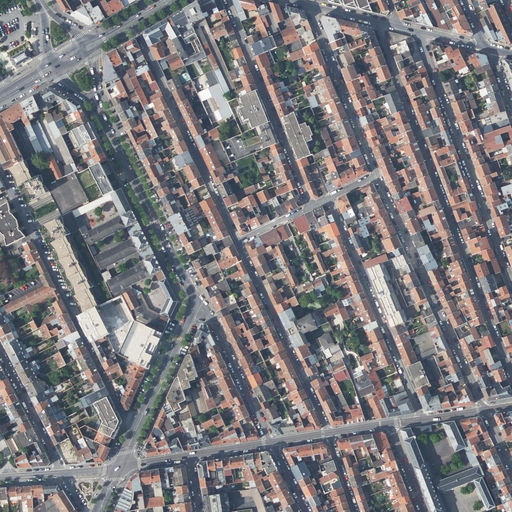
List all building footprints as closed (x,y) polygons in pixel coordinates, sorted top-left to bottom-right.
[(63,12),(71,17),(71,15),(73,14),(64,0),(55,0),(58,4),(63,12)] [(71,15),(71,17),(90,27),(92,26),(94,25),(84,7),(79,0),(64,0),(73,14),(71,15)] [(99,0),(109,17),(111,15),(114,14),(107,4),(105,0),(99,0)] [(113,1),(107,4),(114,14),(118,11),(124,8),(119,0),(114,0),(115,1),(114,2),(113,1)] [(217,21),(221,19),(218,14),(212,0),(204,0),(197,4),(204,19),(204,20),(208,18),(206,13),(209,12),(211,16),(214,14),(217,21)] [(212,0),(218,14),(225,11),(223,7),(220,0),(212,0)] [(242,9),(238,0),(231,0),(233,4),(235,10),(237,15),(244,12),(242,9)] [(250,17),(252,17),(258,14),(253,0),(238,0),(242,9),(247,9),(250,17)] [(269,14),(268,13),(265,6),(265,5),(261,7),(259,4),(258,1),(253,0),(258,14),(260,17),(262,16),(269,14)] [(327,0),(329,3),(340,5),(351,8),(358,10),(372,13),(369,5),(368,2),(367,0),(327,0)] [(389,12),(383,0),(367,0),(368,2),(372,1),(373,4),(376,2),(380,12),(380,15),(386,16),(389,12)] [(423,16),(415,20),(417,24),(423,25),(433,28),(419,0),(412,0),(409,2),(408,2),(406,3),(409,9),(413,16),(413,17),(415,17),(414,15),(415,14),(415,13),(413,8),(418,5),(423,16)] [(427,0),(426,1),(440,30),(443,30),(448,31),(444,23),(443,23),(440,15),(439,15),(437,11),(431,0),(427,0)] [(456,29),(458,34),(459,34),(465,36),(471,37),(473,35),(470,29),(466,20),(460,10),(456,1),(455,0),(431,0),(437,11),(443,8),(447,17),(448,16),(449,16),(448,13),(451,11),(453,14),(451,14),(453,18),(449,20),(450,23),(453,29),(454,30),(455,30),(456,29)] [(481,8),(482,12),(484,11),(488,9),(487,8),(486,6),(484,1),(479,4),(481,8)] [(399,6),(395,7),(396,9),(396,11),(405,7),(403,2),(398,4),(399,6)] [(94,10),(90,3),(84,7),(94,25),(103,20),(105,19),(99,7),(94,10)] [(283,20),(278,5),(272,4),(269,3),(269,5),(272,11),(278,27),(282,26),(281,24),(279,24),(278,23),(280,22),(283,20)] [(499,32),(495,34),(499,43),(510,46),(511,44),(511,33),(507,23),(498,3),(487,8),(488,9),(484,11),(487,17),(490,24),(494,22),(499,32)] [(202,20),(204,19),(197,4),(195,5),(189,8),(183,12),(191,26),(202,20)] [(294,27),(301,23),(308,21),(305,15),(304,12),(293,9),(286,7),(291,20),(294,27)] [(448,31),(453,29),(450,23),(449,20),(448,16),(447,17),(443,8),(437,11),(439,15),(440,15),(443,23),(444,23),(448,31)] [(401,20),(409,17),(413,16),(409,9),(398,13),(399,16),(400,20),(401,20)] [(221,19),(221,20),(228,17),(225,11),(218,14),(221,19)] [(483,19),(480,21),(482,24),(483,28),(490,25),(490,24),(487,17),(484,11),(482,12),(480,13),(483,19)] [(185,45),(190,43),(188,41),(192,39),(193,41),(197,39),(194,32),(192,27),(191,26),(183,12),(179,14),(173,18),(170,19),(177,30),(181,37),(185,45)] [(239,18),(240,22),(246,19),(244,12),(237,15),(239,18)] [(261,37),(263,40),(268,38),(264,28),(263,26),(262,23),(260,17),(258,14),(252,17),(255,24),(257,29),(258,29),(261,37)] [(337,20),(324,17),(322,20),(322,21),(321,21),(325,32),(330,44),(340,40),(344,38),(343,36),(343,35),(337,20)] [(181,37),(177,30),(170,19),(168,20),(167,21),(176,37),(177,39),(179,38),(181,37)] [(355,37),(358,35),(361,34),(357,25),(344,22),(337,20),(343,35),(344,34),(355,37)] [(166,30),(171,39),(172,40),(176,37),(167,21),(159,26),(148,32),(144,34),(143,36),(147,43),(149,48),(158,43),(157,40),(166,35),(166,34),(165,31),(166,30)] [(231,24),(229,21),(222,24),(223,26),(224,27),(227,35),(228,36),(228,37),(230,43),(237,40),(233,30),(231,24)] [(309,26),(308,21),(301,23),(303,28),(305,33),(310,31),(311,30),(309,26)] [(369,49),(369,51),(379,47),(377,42),(372,30),(370,28),(366,27),(361,26),(357,25),(361,34),(363,39),(363,40),(368,38),(370,41),(371,45),(370,46),(369,46),(370,49),(369,49)] [(490,25),(483,28),(486,33),(486,34),(490,41),(499,43),(495,34),(490,25)] [(214,41),(227,35),(224,27),(223,26),(210,32),(214,41)] [(292,62),(302,58),(306,57),(303,49),(300,43),(299,40),(297,36),(295,31),(294,29),(294,27),(292,27),(288,29),(283,31),(282,26),(278,27),(290,58),(292,62)] [(297,36),(302,34),(305,33),(303,28),(300,29),(295,31),(297,36)] [(194,32),(197,39),(200,46),(206,43),(200,29),(194,32)] [(312,37),(310,31),(305,33),(302,34),(297,36),(299,40),(304,39),(305,43),(313,39),(312,37)] [(405,42),(406,44),(414,41),(411,38),(389,33),(385,36),(387,42),(390,48),(405,42)] [(248,41),(250,46),(259,42),(257,39),(255,34),(247,38),(248,41)] [(268,38),(263,40),(259,42),(250,46),(252,52),(254,58),(265,53),(269,51),(273,50),(277,48),(272,36),(268,38)] [(177,39),(176,37),(172,40),(177,52),(184,66),(184,67),(192,64),(190,58),(187,59),(177,39)] [(170,51),(172,54),(177,52),(172,40),(171,39),(170,40),(169,38),(166,40),(167,41),(166,41),(167,42),(166,43),(170,51)] [(193,41),(190,43),(196,55),(203,52),(202,49),(200,46),(197,39),(193,41)] [(349,44),(347,45),(350,51),(365,45),(364,42),(363,40),(363,39),(360,40),(349,44)] [(343,47),(346,53),(350,51),(347,45),(346,42),(342,43),(340,40),(330,44),(331,48),(332,51),(343,47)] [(141,53),(140,52),(137,45),(135,42),(133,41),(127,44),(123,46),(128,57),(131,63),(134,62),(135,61),(143,57),(141,53)] [(414,64),(422,61),(419,53),(415,45),(414,41),(406,44),(409,52),(411,58),(413,62),(414,64)] [(400,53),(400,55),(409,52),(406,44),(405,42),(390,48),(391,51),(399,47),(400,49),(401,52),(400,53)] [(439,54),(445,51),(441,45),(438,44),(431,42),(429,45),(431,51),(437,49),(438,52),(439,54)] [(158,43),(149,48),(151,51),(154,58),(156,62),(165,58),(163,54),(158,43)] [(223,76),(206,43),(200,46),(202,49),(203,52),(205,56),(206,58),(211,67),(212,69),(213,70),(217,78),(223,76)] [(317,43),(303,49),(306,57),(319,51),(318,47),(317,43)] [(366,44),(365,45),(350,51),(351,54),(353,53),(365,49),(364,47),(366,46),(366,44)] [(458,79),(470,73),(457,49),(455,50),(452,52),(450,47),(448,47),(441,45),(445,51),(446,54),(448,59),(451,58),(454,62),(451,64),(452,67),(454,71),(457,70),(460,75),(457,77),(458,79)] [(123,59),(128,57),(123,46),(121,47),(119,48),(115,50),(122,64),(123,67),(126,66),(123,59)] [(362,59),(363,62),(382,55),(380,50),(379,47),(369,51),(368,51),(370,56),(362,59)] [(236,60),(239,69),(247,66),(244,57),(243,56),(240,48),(231,51),(235,60),(236,60)] [(24,63),(31,59),(26,49),(11,59),(16,68),(24,63)] [(467,58),(463,50),(457,49),(470,73),(471,72),(475,70),(479,68),(481,67),(480,64),(474,54),(471,56),(467,58)] [(117,67),(122,64),(115,50),(111,52),(107,55),(112,66),(114,69),(118,78),(120,76),(118,73),(119,72),(117,67)] [(269,51),(265,53),(270,66),(271,65),(275,64),(269,51)] [(310,58),(313,65),(315,69),(325,65),(323,59),(319,51),(306,57),(302,58),(303,61),(310,59),(310,58)] [(346,61),(349,68),(353,66),(355,65),(354,61),(352,58),(351,54),(350,51),(346,53),(343,54),(346,61)] [(172,71),(184,66),(177,52),(172,54),(165,58),(156,62),(158,68),(161,72),(167,69),(164,61),(166,60),(172,71)] [(206,58),(203,52),(196,55),(193,56),(196,62),(206,58)] [(402,61),(408,59),(411,58),(409,52),(400,55),(400,56),(394,58),(396,64),(399,71),(408,67),(414,64),(413,62),(410,63),(407,64),(408,65),(404,66),(402,61)] [(270,66),(265,53),(254,58),(257,64),(259,70),(269,66),(270,66)] [(478,54),(474,53),(474,54),(480,64),(481,67),(484,66),(483,62),(478,54)] [(112,80),(113,82),(114,83),(119,81),(118,78),(114,69),(112,66),(107,55),(105,56),(105,63),(105,74),(105,85),(112,80)] [(366,71),(367,73),(386,66),(384,60),(382,55),(363,62),(364,65),(372,62),(374,67),(366,71)] [(443,57),(444,59),(445,62),(437,66),(437,68),(439,73),(452,67),(451,64),(448,59),(446,60),(443,55),(441,56),(442,58),(443,57)] [(511,62),(503,60),(501,62),(504,69),(508,81),(511,80),(511,62)] [(417,71),(424,68),(422,64),(422,61),(414,64),(417,71)] [(303,66),(304,68),(306,73),(312,70),(310,66),(309,67),(308,64),(303,66)] [(491,71),(491,69),(489,64),(484,66),(481,67),(479,68),(475,70),(477,75),(483,72),(485,71),(486,72),(487,72),(489,78),(487,79),(475,84),(478,91),(485,88),(496,85),(491,71)] [(318,82),(330,77),(328,71),(327,69),(325,65),(315,69),(312,70),(314,75),(318,73),(320,76),(315,78),(317,82),(318,82)] [(228,73),(232,82),(235,80),(237,79),(239,79),(240,78),(250,74),(248,69),(247,66),(239,69),(240,72),(239,73),(240,76),(237,78),(234,71),(228,73)] [(261,74),(265,82),(272,79),(279,76),(277,72),(272,74),(269,66),(259,70),(261,74)] [(357,77),(353,66),(349,68),(340,71),(343,78),(346,84),(361,78),(360,76),(359,76),(357,77)] [(366,88),(372,86),(376,84),(378,84),(385,81),(391,78),(389,72),(386,66),(367,73),(360,76),(361,78),(362,80),(365,88),(366,88)] [(141,69),(135,72),(138,77),(140,76),(150,71),(147,67),(141,69)] [(410,71),(408,67),(399,71),(400,74),(401,78),(407,75),(411,73),(412,73),(411,71),(410,71)] [(422,83),(423,86),(424,89),(431,86),(428,79),(428,77),(424,68),(417,71),(421,80),(421,81),(422,83)] [(134,69),(126,73),(130,81),(138,77),(135,72),(135,71),(134,69)] [(122,80),(128,94),(134,91),(130,81),(126,73),(125,70),(121,72),(123,76),(122,77),(123,79),(122,80)] [(205,74),(211,87),(219,83),(213,70),(205,74)] [(150,84),(155,82),(152,77),(150,71),(140,76),(142,78),(144,84),(145,86),(150,84)] [(409,80),(407,75),(401,78),(403,82),(405,87),(414,84),(418,82),(421,81),(421,80),(417,71),(412,73),(411,73),(412,75),(416,73),(417,76),(409,80)] [(186,82),(188,86),(192,85),(187,73),(166,83),(168,88),(171,95),(182,90),(180,85),(178,82),(185,79),(186,82)] [(240,78),(244,88),(254,84),(252,77),(250,74),(240,78)] [(136,81),(142,78),(140,76),(138,77),(130,81),(134,91),(138,98),(140,102),(142,108),(147,106),(148,106),(146,101),(136,81)] [(231,93),(223,76),(217,78),(219,83),(225,96),(231,93)] [(302,88),(305,94),(307,99),(311,97),(320,93),(322,93),(334,88),(332,82),(330,77),(318,82),(319,86),(315,87),(317,91),(310,94),(309,92),(311,91),(309,86),(305,87),(302,88)] [(446,78),(441,79),(444,85),(451,83),(451,81),(449,77),(446,78)] [(357,82),(362,80),(361,78),(346,84),(348,91),(350,96),(359,93),(363,91),(366,90),(366,88),(365,88),(360,90),(357,82)] [(274,83),(272,79),(265,82),(267,87),(270,94),(279,90),(282,89),(279,83),(275,85),(274,83)] [(457,80),(454,82),(451,83),(444,85),(446,91),(448,98),(458,94),(461,93),(460,91),(460,90),(457,91),(455,84),(457,83),(457,80)] [(115,92),(108,96),(110,100),(125,93),(119,81),(114,83),(113,82),(110,84),(111,86),(105,89),(106,91),(115,86),(117,90),(118,93),(116,95),(115,92)] [(149,87),(152,93),(158,90),(157,87),(155,82),(150,84),(151,86),(149,87)] [(207,89),(198,93),(198,95),(200,99),(206,113),(208,116),(212,124),(233,114),(225,96),(219,83),(211,87),(207,89)] [(245,91),(246,95),(257,90),(256,88),(254,84),(244,88),(236,92),(235,92),(236,95),(245,91)] [(417,90),(414,84),(405,87),(406,92),(408,96),(417,92),(417,90)] [(185,93),(194,89),(192,85),(188,86),(182,90),(171,95),(174,100),(177,105),(188,99),(185,93)] [(383,89),(385,93),(386,95),(393,93),(396,91),(393,85),(383,89)] [(483,97),(498,92),(497,88),(496,85),(485,88),(487,93),(483,94),(483,95),(482,95),(483,97)] [(373,90),(372,86),(366,88),(366,90),(369,97),(370,99),(371,101),(382,97),(381,95),(376,97),(374,92),(373,90)] [(433,93),(431,86),(424,89),(427,94),(427,96),(430,102),(436,100),(433,93)] [(62,102),(69,98),(59,91),(53,87),(50,87),(48,88),(43,91),(40,93),(49,108),(52,107),(51,104),(54,102),(52,100),(55,99),(57,104),(62,102)] [(282,89),(279,90),(270,94),(271,97),(272,100),(287,94),(286,92),(289,90),(288,87),(286,88),(282,89)] [(325,99),(326,103),(338,98),(336,92),(334,88),(322,93),(325,99)] [(422,97),(427,96),(427,94),(424,89),(421,90),(417,92),(408,96),(409,100),(410,101),(420,97),(422,97)] [(239,109),(243,122),(249,119),(253,129),(255,129),(257,136),(243,142),(245,145),(247,148),(262,143),(265,148),(270,147),(279,143),(277,138),(271,126),(266,113),(260,97),(258,90),(257,90),(246,95),(237,98),(241,108),(239,109)] [(128,94),(126,95),(127,97),(129,101),(129,102),(138,98),(134,91),(128,94)] [(397,100),(399,99),(397,95),(397,94),(396,91),(393,93),(386,95),(384,96),(387,103),(397,100)] [(485,99),(487,104),(501,99),(500,96),(498,92),(483,97),(484,100),(485,99)] [(40,110),(43,116),(50,112),(50,111),(49,108),(40,93),(37,94),(33,96),(40,110)] [(124,99),(125,98),(127,97),(126,95),(125,93),(110,100),(112,104),(114,108),(121,104),(119,101),(120,100),(120,99),(122,97),(124,99)] [(290,93),(287,94),(272,100),(273,103),(275,106),(286,102),(285,99),(292,97),(290,93)] [(362,100),(359,93),(350,96),(352,99),(353,103),(362,100)] [(148,100),(146,101),(148,106),(163,98),(160,94),(154,97),(148,99),(148,100)] [(460,99),(458,94),(448,98),(450,102),(451,105),(464,100),(467,99),(466,96),(460,99)] [(34,114),(40,110),(33,96),(27,100),(20,104),(28,117),(31,124),(44,151),(45,155),(57,179),(70,173),(73,172),(77,170),(70,154),(68,152),(61,136),(58,129),(55,122),(50,112),(43,116),(44,119),(46,118),(65,159),(68,164),(58,168),(51,152),(53,152),(40,124),(34,114)] [(365,102),(370,99),(369,97),(366,98),(362,100),(353,103),(355,107),(356,110),(364,107),(366,106),(367,106),(366,104),(365,102)] [(69,115),(70,114),(81,109),(79,104),(73,101),(69,98),(62,102),(69,115)] [(134,105),(140,102),(138,98),(129,102),(132,107),(132,109),(118,116),(120,119),(122,124),(133,119),(134,118),(131,113),(136,111),(134,108),(135,107),(134,105)] [(157,113),(152,115),(153,117),(168,110),(165,103),(163,98),(148,106),(147,106),(150,111),(154,108),(157,113)] [(329,105),(330,110),(331,110),(341,105),(340,101),(338,98),(326,103),(322,105),(323,107),(324,106),(325,107),(329,105)] [(190,101),(188,99),(177,105),(179,110),(183,118),(188,126),(199,121),(190,101)] [(386,104),(384,104),(386,110),(388,110),(389,111),(390,110),(392,116),(403,111),(401,104),(399,99),(397,100),(387,103),(386,104)] [(487,115),(488,117),(492,116),(505,111),(503,104),(501,99),(487,104),(486,105),(487,110),(492,108),(493,112),(487,115)] [(291,100),(286,102),(275,106),(276,109),(277,112),(294,106),(291,100)] [(412,107),(413,109),(423,105),(422,102),(421,102),(420,100),(411,104),(412,107)] [(428,108),(429,111),(439,107),(437,103),(436,100),(430,102),(427,103),(428,106),(430,105),(429,104),(431,104),(432,106),(428,108)] [(462,103),(465,102),(464,100),(451,105),(453,110),(455,116),(466,112),(468,112),(467,110),(465,110),(462,103)] [(126,104),(129,102),(129,101),(126,102),(121,104),(114,108),(116,112),(118,116),(132,109),(132,107),(130,108),(128,108),(126,104)] [(315,101),(313,102),(309,104),(310,107),(311,109),(315,108),(318,107),(315,101)] [(16,107),(11,109),(17,121),(21,119),(21,118),(22,117),(23,117),(23,119),(26,126),(31,124),(28,117),(20,104),(16,107)] [(315,121),(316,123),(320,122),(333,117),(344,112),(342,109),(341,105),(331,110),(332,114),(329,115),(315,121)] [(423,105),(413,109),(415,113),(416,116),(426,112),(423,105)] [(152,115),(150,111),(147,106),(142,108),(147,118),(148,119),(153,117),(152,115)] [(295,109),(294,106),(277,112),(278,115),(280,119),(290,115),(289,111),(295,109)] [(368,116),(365,110),(364,107),(356,110),(358,115),(360,119),(368,116)] [(442,133),(447,131),(446,127),(442,117),(440,112),(439,107),(429,111),(430,113),(433,121),(436,119),(439,127),(441,133),(442,133)] [(17,121),(11,109),(6,112),(2,115),(8,126),(10,129),(12,135),(17,133),(13,125),(11,124),(11,123),(12,122),(13,123),(17,121)] [(53,109),(50,111),(50,112),(55,122),(60,119),(63,118),(60,113),(56,115),(53,109)] [(77,119),(77,120),(85,116),(83,112),(81,109),(70,114),(73,120),(77,119)] [(161,125),(163,129),(175,124),(171,116),(168,110),(153,117),(148,119),(150,124),(162,118),(164,123),(161,125)] [(394,118),(395,121),(406,117),(404,114),(403,111),(392,116),(391,117),(385,119),(388,125),(391,123),(389,120),(394,118)] [(426,115),(430,113),(429,111),(427,112),(426,112),(416,116),(418,121),(419,126),(428,122),(426,115)] [(331,122),(332,123),(332,125),(347,119),(345,115),(344,112),(333,117),(335,121),(331,122)] [(468,119),(466,112),(455,116),(457,120),(458,124),(469,120),(468,119)] [(280,119),(289,141),(293,152),(297,161),(302,159),(307,158),(312,155),(309,148),(307,143),(309,142),(313,140),(311,136),(313,135),(310,126),(308,127),(306,123),(302,125),(300,126),(297,121),(294,113),(290,115),(280,119)] [(376,113),(368,116),(360,119),(361,123),(362,127),(373,122),(371,117),(377,115),(376,113)] [(0,134),(10,129),(8,126),(2,115),(0,115),(0,134)] [(86,118),(85,116),(77,120),(78,123),(73,125),(75,129),(88,122),(86,118)] [(396,124),(397,128),(408,124),(407,121),(406,117),(395,121),(391,123),(392,126),(396,124)] [(491,126),(488,117),(486,118),(476,122),(478,130),(491,126)] [(144,131),(141,126),(127,133),(130,140),(134,149),(146,143),(149,142),(156,138),(154,133),(151,127),(150,124),(148,119),(147,118),(143,120),(150,137),(147,138),(146,136),(137,140),(135,135),(144,131)] [(64,126),(60,119),(55,122),(58,129),(64,126)] [(136,125),(133,119),(122,124),(124,128),(127,133),(141,126),(139,122),(138,119),(136,120),(138,124),(136,125)] [(326,131),(326,130),(325,128),(319,131),(326,148),(354,137),(349,124),(347,119),(332,125),(328,127),(329,128),(330,129),(331,133),(338,130),(341,136),(330,140),(329,137),(330,137),(328,133),(326,131)] [(435,125),(436,128),(439,127),(436,119),(433,121),(428,122),(419,126),(421,129),(421,131),(432,128),(431,126),(435,125)] [(201,120),(199,121),(188,126),(191,132),(194,139),(201,136),(208,133),(206,129),(204,130),(201,124),(203,123),(201,120)] [(378,122),(380,121),(379,120),(378,120),(373,122),(362,127),(364,130),(365,133),(374,130),(372,125),(378,122)] [(473,132),(469,120),(458,124),(460,129),(462,135),(471,133),(473,132)] [(96,139),(88,122),(75,129),(67,133),(61,136),(68,152),(76,148),(79,147),(96,139)] [(321,124),(320,122),(316,123),(319,131),(325,128),(328,127),(332,125),(332,123),(323,127),(322,126),(320,127),(319,125),(321,124)] [(499,135),(511,130),(511,128),(510,126),(509,126),(508,124),(507,122),(496,126),(498,130),(499,135)] [(384,129),(392,126),(391,123),(388,125),(382,127),(384,133),(389,131),(390,131),(389,129),(385,131),(384,129)] [(37,155),(44,151),(31,124),(26,126),(25,127),(37,155)] [(165,131),(167,133),(177,129),(176,125),(175,124),(163,129),(162,129),(161,130),(161,131),(160,132),(161,133),(165,131)] [(399,132),(391,135),(392,138),(411,131),(410,128),(408,124),(397,128),(399,132)] [(67,133),(64,126),(58,129),(61,136),(67,133)] [(493,132),(491,126),(478,130),(481,136),(483,143),(486,149),(487,153),(501,149),(505,147),(511,144),(511,131),(511,130),(499,135),(498,130),(493,132)] [(432,130),(434,136),(437,135),(439,134),(441,133),(439,127),(436,128),(432,129),(432,130)] [(432,129),(432,128),(421,131),(424,137),(425,140),(434,136),(432,130),(432,129)] [(14,166),(24,161),(12,135),(10,129),(0,134),(0,135),(11,159),(14,166)] [(169,146),(170,148),(172,147),(174,146),(183,142),(180,134),(177,129),(167,133),(164,135),(165,137),(170,134),(174,143),(169,146)] [(210,133),(214,140),(221,137),(218,129),(210,133)] [(376,135),(374,130),(365,133),(366,136),(368,140),(377,136),(376,135)] [(403,144),(400,145),(402,147),(415,142),(413,136),(411,131),(392,138),(388,140),(389,142),(389,145),(398,141),(397,139),(401,138),(403,144)] [(442,133),(445,141),(447,145),(447,147),(452,145),(450,137),(447,131),(442,133)] [(18,132),(17,133),(12,135),(24,161),(30,158),(18,132)] [(0,135),(0,162),(1,164),(11,159),(0,135)] [(206,146),(201,136),(194,139),(197,144),(200,150),(206,146)] [(381,142),(380,140),(378,140),(377,136),(368,140),(369,144),(371,149),(389,142),(388,140),(387,140),(381,142)] [(438,146),(435,139),(434,136),(425,140),(427,146),(430,153),(436,151),(440,150),(439,148),(438,146)] [(331,161),(337,159),(342,157),(349,154),(359,150),(356,143),(354,137),(326,148),(327,150),(330,157),(331,161)] [(84,149),(86,152),(89,151),(100,146),(98,143),(96,139),(79,147),(79,149),(82,148),(83,149),(84,149)] [(472,139),(465,142),(466,146),(467,149),(474,146),(472,139)] [(174,146),(178,157),(188,152),(186,146),(183,142),(174,146)] [(390,145),(389,145),(389,142),(371,149),(374,155),(376,161),(393,155),(392,151),(389,152),(386,154),(384,147),(390,145)] [(403,150),(406,157),(407,156),(419,152),(417,146),(415,142),(402,147),(392,151),(393,155),(394,155),(396,154),(395,153),(403,150)] [(152,148),(151,145),(147,146),(146,143),(134,149),(136,151),(138,155),(151,149),(152,148)] [(270,147),(272,152),(282,149),(280,145),(279,143),(270,147)] [(211,144),(206,146),(200,150),(203,157),(206,163),(207,166),(209,170),(210,172),(215,170),(222,167),(226,165),(230,163),(228,160),(221,163),(211,144)] [(503,154),(495,157),(496,160),(497,160),(504,158),(511,154),(511,144),(505,147),(507,152),(503,154)] [(453,164),(459,161),(455,151),(452,145),(447,147),(446,147),(448,153),(450,158),(453,164)] [(480,152),(478,147),(477,145),(474,146),(467,149),(469,153),(470,155),(479,152),(480,152)] [(87,157),(88,160),(92,158),(93,157),(103,153),(101,149),(100,146),(89,151),(91,155),(87,157)] [(438,157),(447,153),(448,153),(446,147),(445,148),(440,150),(436,151),(430,153),(433,161),(436,170),(443,168),(451,164),(453,164),(450,158),(449,159),(441,162),(438,157)] [(152,150),(151,149),(138,155),(140,159),(141,162),(151,157),(150,153),(151,152),(150,151),(152,150)] [(270,159),(272,159),(274,158),(284,153),(283,151),(282,149),(272,152),(266,155),(267,157),(269,156),(270,159)] [(323,156),(324,159),(330,157),(327,150),(319,153),(313,155),(315,160),(316,160),(316,159),(318,158),(323,156)] [(349,154),(352,161),(362,157),(360,154),(359,150),(349,154)] [(183,169),(194,164),(191,157),(188,152),(178,157),(175,158),(171,160),(168,161),(170,164),(174,174),(177,173),(183,169)] [(404,166),(405,170),(423,162),(420,156),(419,152),(407,156),(408,159),(411,164),(409,165),(409,164),(404,166)] [(481,156),(479,152),(470,155),(471,158),(472,162),(481,158),(481,156)] [(78,173),(89,167),(91,167),(96,164),(99,163),(100,162),(106,160),(105,156),(103,153),(93,157),(95,162),(77,170),(78,173)] [(274,158),(276,163),(286,159),(285,156),(284,153),(274,158)] [(394,157),(394,155),(393,155),(376,161),(378,165),(380,170),(392,166),(389,159),(394,157)] [(489,158),(488,156),(481,158),(472,162),(473,165),(474,168),(485,164),(483,160),(489,158)] [(152,157),(151,157),(141,162),(143,165),(145,169),(161,162),(160,160),(155,162),(152,157)] [(324,159),(327,167),(333,164),(331,161),(330,157),(324,159)] [(353,165),(355,169),(365,165),(363,161),(362,157),(352,161),(349,162),(350,166),(352,165),(353,165)] [(310,165),(307,158),(302,159),(297,161),(298,165),(300,169),(305,167),(310,165)] [(164,162),(165,163),(168,161),(167,159),(161,162),(145,169),(147,174),(151,181),(161,176),(163,175),(165,174),(164,172),(162,173),(159,174),(156,168),(158,166),(161,165),(161,163),(164,162)] [(276,163),(278,168),(288,164),(287,161),(286,159),(276,163)] [(343,165),(342,162),(339,163),(337,159),(331,161),(333,164),(334,168),(343,165)] [(31,201),(50,192),(46,186),(45,185),(44,186),(43,182),(44,182),(41,174),(36,177),(31,171),(30,172),(28,168),(29,168),(27,161),(27,160),(9,170),(13,176),(14,175),(16,178),(15,179),(17,187),(23,184),(28,190),(29,189),(30,193),(29,193),(31,201)] [(268,162),(267,161),(257,165),(259,170),(262,168),(261,165),(268,162)] [(456,176),(458,181),(465,178),(461,169),(459,161),(453,164),(451,164),(453,168),(454,168),(457,176),(456,176)] [(2,167),(4,170),(13,166),(11,162),(2,167)] [(349,162),(343,165),(334,168),(336,172),(339,179),(342,187),(349,183),(356,180),(353,172),(352,170),(350,166),(349,162)] [(402,174),(403,177),(405,181),(406,183),(407,185),(428,177),(425,168),(423,162),(405,170),(401,171),(402,174)] [(106,177),(99,163),(96,164),(91,167),(89,167),(104,196),(113,192),(106,177)] [(190,183),(191,183),(201,178),(197,171),(194,164),(183,169),(190,183)] [(289,167),(288,164),(278,168),(280,172),(280,173),(290,169),(289,167)] [(328,169),(330,174),(336,172),(334,168),(333,164),(327,167),(325,168),(322,169),(319,170),(320,173),(328,169)] [(486,164),(485,164),(474,168),(476,174),(479,180),(490,175),(486,164)] [(305,167),(300,169),(301,173),(302,177),(308,175),(310,174),(311,173),(311,172),(310,171),(311,170),(310,165),(305,167)] [(353,172),(356,180),(364,176),(366,175),(367,171),(365,165),(355,169),(356,170),(353,172)] [(395,174),(392,166),(380,170),(381,173),(383,178),(395,174)] [(224,170),(222,167),(215,170),(219,178),(222,176),(221,172),(224,170)] [(449,184),(443,168),(436,170),(439,177),(443,187),(449,184)] [(215,170),(210,172),(212,177),(214,180),(219,178),(215,170)] [(317,173),(317,171),(311,173),(310,174),(308,175),(302,177),(304,181),(305,185),(311,182),(315,181),(315,180),(313,176),(309,178),(309,177),(317,173)] [(396,177),(402,174),(401,171),(395,174),(383,178),(384,180),(386,184),(396,180),(397,180),(396,177)] [(502,174),(501,171),(496,173),(490,175),(479,180),(480,184),(481,187),(492,184),(490,179),(502,174)] [(281,181),(275,184),(276,187),(282,184),(287,182),(293,180),(291,174),(290,172),(279,176),(281,181)] [(329,183),(339,179),(336,172),(330,174),(325,176),(326,180),(327,180),(329,183)] [(185,185),(177,173),(174,174),(175,176),(181,185),(181,186),(185,185)] [(223,176),(222,176),(219,178),(214,180),(215,183),(217,186),(226,182),(233,178),(236,177),(237,177),(236,174),(226,178),(224,177),(223,176)] [(162,180),(161,176),(151,181),(152,184),(153,187),(164,182),(171,178),(170,176),(165,178),(162,180)] [(415,193),(410,194),(411,196),(418,193),(433,188),(430,181),(428,177),(407,185),(407,187),(409,190),(409,191),(416,188),(416,187),(417,187),(416,185),(418,185),(420,190),(418,191),(418,192),(415,193)] [(203,181),(201,178),(191,183),(193,187),(189,189),(191,192),(195,190),(205,185),(203,181)] [(461,188),(457,189),(459,195),(460,195),(462,194),(470,191),(467,184),(465,178),(458,181),(459,186),(461,186),(461,188)] [(329,183),(325,185),(328,193),(336,189),(342,187),(339,179),(329,183)] [(291,191),(292,191),(296,189),(294,183),(293,180),(287,182),(289,186),(276,191),(278,197),(280,196),(285,194),(290,192),(291,191)] [(398,184),(396,180),(386,184),(387,187),(389,190),(399,186),(403,184),(406,183),(405,181),(403,181),(398,184)] [(166,186),(164,182),(153,187),(155,190),(157,193),(167,188),(175,184),(173,181),(170,183),(170,184),(166,186)] [(311,182),(305,185),(307,188),(308,192),(314,190),(318,188),(315,181),(311,182)] [(232,193),(226,182),(217,186),(220,193),(223,200),(233,195),(232,193)] [(494,185),(498,183),(497,182),(492,184),(481,187),(483,192),(485,198),(499,193),(501,192),(501,190),(498,191),(498,192),(497,192),(494,185)] [(187,183),(185,185),(181,186),(182,187),(185,195),(190,193),(191,192),(189,189),(187,183)] [(366,193),(368,197),(376,193),(372,185),(369,183),(361,187),(360,188),(362,193),(363,194),(366,193)] [(258,184),(251,187),(249,188),(243,191),(241,192),(243,196),(260,189),(258,184)] [(450,187),(449,184),(443,187),(445,192),(448,200),(456,196),(459,195),(457,189),(455,190),(451,191),(450,187)] [(201,203),(212,198),(209,191),(206,185),(205,185),(195,190),(201,203)] [(503,197),(511,193),(511,185),(501,190),(501,192),(502,195),(503,197)] [(320,190),(322,196),(326,194),(323,186),(319,188),(318,188),(314,190),(308,192),(309,195),(311,198),(315,199),(318,198),(317,196),(315,192),(320,190)] [(400,190),(399,186),(389,190),(390,193),(392,197),(402,193),(409,190),(407,187),(405,188),(400,190)] [(181,196),(185,195),(182,187),(177,190),(179,193),(181,196)] [(169,191),(167,188),(157,193),(158,195),(160,199),(176,190),(175,188),(169,191)] [(427,205),(429,204),(438,201),(435,193),(433,188),(418,193),(420,196),(423,195),(427,205)] [(80,230),(87,246),(89,245),(126,227),(137,222),(134,214),(121,189),(113,192),(104,196),(97,199),(99,204),(100,204),(111,198),(120,216),(88,231),(80,216),(74,219),(80,230)] [(171,196),(179,193),(177,190),(176,190),(160,199),(161,202),(163,205),(173,200),(171,196)] [(267,206),(271,204),(269,201),(270,200),(271,200),(267,190),(256,195),(261,205),(262,205),(263,207),(266,206),(266,205),(267,206)] [(294,195),(292,191),(291,191),(290,192),(292,196),(294,200),(300,197),(299,194),(297,195),(295,196),(294,195)] [(461,200),(462,200),(462,202),(466,200),(467,203),(473,201),(471,195),(470,191),(462,194),(464,199),(461,200)] [(195,205),(190,193),(185,195),(191,207),(195,205)] [(370,215),(373,214),(384,209),(379,199),(376,193),(368,197),(364,198),(366,201),(362,203),(364,208),(368,206),(368,207),(370,206),(372,211),(368,213),(370,215)] [(404,196),(402,193),(392,197),(393,199),(395,203),(409,197),(408,194),(404,195),(404,196)] [(423,205),(420,196),(418,193),(411,196),(409,197),(395,203),(397,209),(400,215),(412,211),(411,208),(407,201),(412,199),(412,200),(415,199),(417,205),(414,206),(415,209),(416,209),(418,208),(422,207),(423,206),(423,205)] [(497,197),(500,196),(499,193),(485,198),(487,201),(488,204),(498,200),(497,197)] [(238,203),(234,195),(233,195),(223,200),(225,204),(227,208),(238,203)] [(340,212),(344,221),(354,216),(353,214),(346,195),(338,199),(336,203),(340,212)] [(287,198),(288,200),(293,210),(296,209),(298,208),(294,200),(292,196),(287,198)] [(459,201),(457,197),(456,196),(448,200),(449,203),(450,206),(459,203),(459,201)] [(252,197),(247,198),(250,205),(252,208),(257,206),(252,197)] [(201,206),(204,212),(216,207),(213,202),(212,198),(201,203),(200,203),(195,205),(191,207),(195,215),(200,214),(198,209),(201,206)] [(239,205),(241,209),(245,207),(246,207),(250,205),(247,198),(242,201),(244,203),(239,205)] [(100,204),(99,204),(97,199),(89,203),(71,211),(74,218),(80,215),(100,204)] [(173,200),(163,205),(166,211),(169,218),(180,213),(173,200)] [(288,200),(283,202),(284,204),(288,213),(291,212),(293,210),(288,200)] [(462,202),(459,203),(450,206),(452,210),(453,213),(458,211),(464,208),(468,207),(467,203),(466,200),(462,202)] [(499,200),(498,200),(488,204),(489,206),(490,209),(496,207),(497,207),(501,206),(499,200)] [(419,210),(418,208),(416,209),(418,214),(420,216),(420,218),(441,210),(439,205),(438,201),(429,204),(430,208),(421,211),(420,210),(419,210)] [(475,206),(473,201),(467,203),(468,207),(471,214),(477,211),(475,206)] [(6,246),(13,243),(25,237),(20,231),(18,231),(18,230),(17,228),(18,227),(16,219),(11,214),(10,214),(9,213),(8,211),(9,210),(8,203),(0,206),(0,232),(3,236),(4,239),(6,246)] [(284,204),(281,206),(279,207),(284,215),(286,214),(288,213),(284,204)] [(263,218),(257,206),(252,208),(253,211),(256,216),(257,218),(261,226),(265,224),(269,222),(267,216),(263,218)] [(323,214),(324,217),(330,214),(328,208),(323,206),(317,210),(312,212),(316,220),(320,219),(318,216),(323,214)] [(191,207),(182,211),(192,229),(200,226),(198,222),(195,215),(191,207)] [(204,212),(207,218),(219,212),(217,209),(216,207),(204,212)] [(246,210),(245,207),(241,209),(237,211),(236,212),(230,215),(231,218),(233,221),(243,216),(241,212),(242,212),(246,210)] [(275,209),(276,211),(279,217),(281,216),(284,215),(279,207),(278,207),(275,209)] [(499,218),(496,207),(490,209),(492,215),(494,220),(499,218)] [(464,208),(458,211),(461,216),(465,214),(467,218),(469,217),(468,213),(467,213),(466,213),(464,208)] [(385,212),(384,209),(373,214),(375,218),(372,220),(370,215),(356,221),(359,229),(365,226),(368,225),(376,221),(387,216),(385,212)] [(420,218),(421,219),(425,229),(425,230),(435,226),(446,221),(443,215),(441,210),(420,218)] [(192,229),(182,211),(180,213),(169,218),(173,226),(178,236),(192,229)] [(414,216),(412,211),(400,215),(402,219),(404,223),(420,216),(418,214),(414,216)] [(461,216),(458,211),(453,213),(455,218),(457,223),(466,219),(467,218),(465,214),(461,216)] [(476,227),(482,224),(479,216),(477,211),(471,214),(472,216),(473,218),(474,221),(475,225),(476,227)] [(202,212),(200,214),(195,215),(198,222),(200,221),(205,218),(202,212)] [(207,218),(212,228),(224,223),(221,217),(219,212),(207,218)] [(310,227),(317,224),(317,223),(316,220),(312,212),(309,214),(305,216),(310,227)] [(332,218),(330,214),(324,217),(320,219),(316,220),(317,223),(317,224),(320,229),(323,228),(334,223),(332,218)] [(82,313),(92,308),(100,305),(96,298),(95,299),(93,295),(94,295),(92,287),(94,286),(90,280),(89,281),(87,277),(88,277),(86,270),(81,263),(80,264),(78,260),(79,260),(77,252),(73,246),(72,246),(70,243),(71,243),(69,235),(71,234),(66,228),(65,228),(64,225),(64,224),(62,216),(44,225),(49,232),(50,232),(51,233),(52,235),(51,236),(52,243),(50,244),(55,250),(56,250),(57,251),(58,253),(57,254),(59,261),(58,261),(63,268),(64,267),(65,269),(65,270),(65,271),(67,279),(72,285),(73,285),(73,286),(74,288),(73,288),(75,295),(73,297),(78,303),(79,302),(80,304),(81,306),(80,306),(82,313)] [(245,220),(243,216),(233,221),(235,225),(236,228),(246,223),(249,222),(250,221),(249,219),(249,218),(245,220)] [(300,234),(305,232),(310,229),(310,227),(305,216),(300,218),(294,221),(300,234)] [(349,233),(351,237),(361,233),(359,229),(356,221),(354,216),(344,221),(345,225),(352,222),(354,226),(347,230),(349,233)] [(369,227),(368,225),(365,226),(359,229),(361,233),(363,238),(366,237),(374,233),(377,232),(391,225),(389,219),(387,216),(376,221),(378,228),(371,231),(371,233),(368,234),(366,229),(369,227)] [(417,221),(421,219),(420,218),(420,216),(404,223),(406,226),(408,232),(410,236),(418,233),(426,230),(425,230),(425,229),(424,229),(423,228),(421,229),(417,221)] [(506,217),(505,216),(503,216),(501,217),(499,218),(494,220),(495,224),(497,230),(508,226),(505,218),(506,217)] [(251,228),(252,230),(261,226),(257,218),(250,221),(249,222),(250,224),(253,223),(253,224),(254,226),(251,228)] [(468,224),(466,219),(457,223),(458,227),(460,232),(470,227),(474,226),(475,225),(474,221),(468,224)] [(435,226),(436,230),(438,234),(449,230),(447,225),(446,221),(435,226)] [(207,239),(227,230),(225,226),(224,223),(212,228),(209,230),(210,234),(206,235),(207,239)] [(246,223),(236,228),(238,232),(239,235),(242,235),(250,232),(247,226),(246,223)] [(320,229),(317,224),(310,227),(310,229),(312,233),(320,229)] [(382,238),(380,239),(381,242),(396,236),(393,229),(391,225),(377,232),(378,235),(380,234),(381,233),(383,238),(382,238)] [(202,232),(203,231),(200,226),(192,229),(178,236),(181,242),(184,247),(194,242),(191,237),(195,235),(202,232)] [(266,235),(259,239),(262,246),(264,250),(271,247),(279,242),(288,238),(283,227),(278,229),(266,235)] [(471,231),(470,227),(460,232),(461,235),(462,238),(476,232),(475,230),(471,231)] [(499,234),(500,238),(507,235),(510,234),(511,233),(511,230),(509,232),(507,228),(498,232),(499,234)] [(213,238),(214,240),(215,243),(219,241),(230,236),(228,233),(227,230),(207,239),(208,241),(213,238)] [(327,234),(330,241),(333,240),(340,237),(338,233),(337,230),(327,234)] [(422,241),(425,247),(427,246),(430,245),(432,244),(431,241),(429,238),(427,233),(426,230),(418,233),(420,238),(422,241)] [(436,230),(427,233),(429,238),(438,234),(436,230)] [(441,238),(442,241),(451,237),(450,233),(449,230),(438,234),(429,238),(431,241),(434,239),(434,238),(435,237),(437,238),(439,237),(441,238)] [(94,257),(93,257),(99,271),(138,251),(149,246),(145,237),(142,231),(141,231),(130,236),(131,239),(95,256),(94,257)] [(475,236),(479,234),(478,232),(478,231),(476,232),(462,238),(463,240),(464,243),(467,242),(476,238),(475,236)] [(202,232),(195,235),(198,240),(200,245),(207,242),(202,232)] [(305,240),(307,244),(315,240),(314,238),(314,236),(311,238),(309,233),(303,235),(305,240)] [(368,240),(366,237),(363,238),(361,233),(351,237),(356,250),(358,256),(364,253),(360,244),(368,240)] [(224,250),(233,245),(231,240),(230,236),(219,241),(221,244),(222,246),(224,250)] [(399,241),(396,236),(381,242),(378,243),(376,244),(381,254),(387,251),(387,253),(402,247),(399,241)] [(331,246),(332,247),(333,250),(343,245),(342,241),(340,237),(333,240),(335,244),(331,246)] [(444,251),(446,258),(458,254),(454,245),(451,237),(442,241),(441,241),(445,251),(444,251)] [(487,242),(485,237),(481,239),(480,237),(478,238),(476,238),(467,242),(469,247),(472,256),(480,252),(490,249),(487,242)] [(259,239),(254,241),(252,242),(246,245),(245,247),(247,250),(248,253),(255,250),(262,246),(259,239)] [(198,240),(194,242),(184,247),(186,251),(188,255),(202,249),(200,245),(198,240)] [(310,250),(310,252),(316,249),(319,248),(318,246),(315,240),(307,244),(309,248),(310,250)] [(215,246),(221,244),(219,241),(215,243),(209,246),(203,248),(205,252),(207,256),(212,253),(213,256),(218,253),(216,249),(215,246)] [(21,256),(22,256),(36,250),(33,245),(32,243),(23,247),(25,251),(20,254),(21,256)] [(90,247),(89,245),(87,246),(93,257),(94,257),(95,256),(94,255),(95,254),(96,253),(93,247),(91,246),(90,247)] [(225,258),(216,263),(218,266),(220,265),(238,256),(236,250),(233,245),(224,250),(222,251),(223,253),(224,253),(226,257),(225,258)] [(338,263),(337,263),(338,265),(339,265),(350,260),(347,253),(343,245),(333,250),(334,252),(336,258),(338,263)] [(264,250),(262,246),(255,250),(259,257),(266,254),(264,250)] [(276,248),(272,250),(272,251),(276,258),(285,254),(282,249),(281,246),(276,248)] [(429,250),(427,246),(425,247),(417,250),(418,254),(420,257),(435,251),(434,248),(432,249),(429,250)] [(403,250),(402,247),(387,253),(388,254),(386,255),(388,260),(390,259),(388,254),(390,254),(391,255),(394,253),(396,257),(406,253),(403,250)] [(480,252),(484,261),(484,263),(490,261),(495,259),(492,253),(491,248),(490,249),(480,252)] [(11,253),(14,259),(20,256),(17,250),(11,253)] [(27,267),(35,263),(41,260),(38,254),(36,250),(22,256),(23,259),(26,258),(28,263),(25,264),(27,267)] [(259,257),(255,250),(248,253),(250,257),(252,260),(259,257)] [(323,259),(329,256),(329,255),(334,252),(333,250),(327,252),(321,254),(323,259)] [(274,260),(276,259),(276,258),(272,251),(266,254),(259,257),(252,260),(254,265),(256,269),(266,264),(264,258),(267,257),(267,255),(268,255),(271,254),(274,260)] [(314,261),(316,265),(324,262),(324,260),(323,259),(321,254),(320,252),(320,251),(316,253),(317,255),(313,257),(314,261)] [(435,254),(436,259),(438,258),(435,251),(420,257),(421,261),(423,264),(433,260),(431,255),(435,254)] [(4,256),(7,263),(13,260),(10,253),(4,256)] [(396,257),(393,259),(398,269),(401,267),(410,263),(408,258),(406,253),(396,257)] [(287,259),(285,254),(276,258),(276,259),(280,267),(284,265),(289,262),(287,259)] [(448,263),(449,265),(460,260),(459,256),(458,254),(446,258),(443,260),(445,264),(448,263)] [(118,291),(154,274),(161,270),(157,260),(154,255),(153,255),(142,261),(144,263),(111,278),(108,271),(100,274),(112,299),(120,295),(118,291)] [(370,261),(362,265),(364,270),(388,260),(386,255),(370,261)] [(239,258),(238,256),(220,265),(222,269),(223,270),(241,261),(239,258)] [(203,258),(192,263),(193,266),(196,271),(207,266),(203,258)] [(433,260),(423,264),(425,268),(427,273),(442,267),(439,261),(438,258),(436,259),(433,260)] [(493,275),(494,274),(500,272),(497,265),(495,259),(490,261),(494,272),(492,273),(493,275)] [(35,263),(41,276),(47,272),(43,265),(41,260),(35,263)] [(331,277),(342,272),(353,267),(351,262),(350,260),(339,265),(341,269),(329,274),(331,277)] [(444,272),(445,274),(449,273),(463,267),(461,263),(460,260),(449,265),(451,268),(448,269),(448,270),(444,272)] [(207,266),(196,271),(198,276),(201,281),(210,276),(220,271),(220,270),(218,266),(216,263),(216,261),(207,266)] [(241,276),(244,284),(250,281),(247,273),(242,262),(236,265),(239,271),(224,279),(225,281),(228,287),(237,282),(235,278),(241,276)] [(329,272),(324,262),(316,265),(318,269),(321,276),(329,272)] [(405,276),(414,271),(412,267),(410,263),(401,267),(405,276)] [(480,265),(474,267),(475,272),(479,280),(489,276),(484,263),(480,265)] [(270,273),(266,264),(256,269),(258,274),(260,278),(270,273)] [(292,271),(291,267),(287,269),(286,270),(288,275),(285,276),(286,277),(287,279),(295,275),(292,271)] [(340,281),(356,274),(354,270),(353,267),(342,272),(344,275),(339,278),(340,281)] [(443,271),(442,267),(427,273),(430,280),(433,285),(441,281),(442,281),(441,280),(443,279),(442,278),(441,279),(438,273),(443,271)] [(453,274),(454,278),(465,274),(464,270),(463,267),(449,273),(450,275),(451,275),(453,274)] [(274,283),(286,277),(285,276),(283,271),(262,281),(266,290),(268,294),(278,290),(274,283)] [(404,282),(405,284),(416,279),(414,275),(414,271),(405,276),(399,278),(400,281),(404,279),(405,282),(404,282)] [(44,286),(4,307),(7,314),(11,313),(25,305),(56,289),(50,278),(47,272),(41,276),(39,277),(44,286)] [(346,282),(348,285),(358,281),(357,277),(356,274),(340,281),(336,283),(337,286),(346,282)] [(456,280),(458,285),(468,281),(467,277),(465,274),(454,278),(448,281),(450,285),(451,285),(450,282),(456,280)] [(298,281),(295,275),(287,279),(291,289),(294,288),(299,285),(298,281)] [(491,275),(489,276),(479,280),(481,288),(484,295),(491,292),(493,291),(505,286),(504,283),(495,286),(491,275)] [(213,284),(210,276),(201,281),(203,286),(204,288),(213,284)] [(369,281),(371,287),(382,282),(380,277),(372,280),(369,281)] [(166,298),(159,314),(169,319),(177,302),(165,278),(158,282),(166,298)] [(404,289),(405,292),(419,286),(417,282),(416,279),(405,284),(406,285),(407,285),(408,288),(404,289)] [(317,281),(311,284),(313,289),(322,285),(320,280),(317,281)] [(215,286),(206,291),(208,295),(210,300),(220,295),(230,291),(228,287),(225,281),(215,286)] [(245,297),(246,298),(247,298),(257,294),(253,286),(250,281),(244,284),(241,285),(242,287),(247,296),(245,297)] [(352,294),(349,295),(351,298),(364,293),(361,286),(358,281),(348,285),(342,288),(344,290),(349,288),(352,294)] [(444,288),(442,284),(441,281),(433,285),(434,288),(436,292),(444,288)] [(459,288),(461,293),(471,288),(469,284),(468,281),(458,285),(456,286),(456,289),(459,288)] [(391,304),(382,282),(371,287),(376,297),(380,308),(391,304)] [(303,287),(305,292),(313,289),(311,284),(306,286),(303,287)] [(322,284),(322,285),(313,289),(315,292),(314,292),(316,298),(317,299),(321,297),(319,293),(325,290),(322,284)] [(231,293),(242,287),(241,285),(230,291),(231,293)] [(422,292),(419,286),(405,292),(404,293),(405,295),(406,294),(407,296),(411,294),(414,300),(405,304),(406,307),(411,305),(416,303),(425,298),(422,292)] [(447,290),(451,288),(450,286),(444,288),(436,292),(437,295),(439,299),(449,294),(447,290)] [(492,296),(491,292),(484,295),(485,298),(487,302),(493,299),(497,298),(508,294),(505,286),(493,291),(494,293),(495,292),(496,293),(498,292),(499,294),(498,294),(492,296)] [(284,291),(282,287),(278,290),(268,294),(272,302),(274,306),(286,300),(295,296),(294,293),(283,299),(280,293),(284,291)] [(130,289),(131,290),(135,298),(141,295),(141,294),(140,292),(132,288),(130,289)] [(462,295),(464,301),(474,296),(473,292),(471,288),(461,293),(457,294),(459,297),(462,295)] [(45,319),(42,327),(46,325),(48,323),(68,313),(64,305),(61,299),(56,289),(25,305),(30,314),(37,311),(36,308),(52,299),(54,303),(53,304),(58,313),(49,318),(49,317),(45,319)] [(134,320),(163,333),(165,329),(167,323),(168,322),(169,319),(159,314),(148,309),(147,308),(142,296),(141,295),(135,298),(131,290),(121,294),(121,295),(134,320)] [(338,308),(339,311),(366,299),(365,296),(364,293),(351,298),(344,301),(336,305),(338,308)] [(450,298),(454,296),(453,293),(449,294),(439,299),(440,302),(441,304),(451,300),(450,298)] [(248,299),(253,309),(262,304),(259,298),(257,294),(247,298),(248,299)] [(112,299),(82,313),(91,342),(105,335),(107,339),(110,346),(111,348),(112,350),(113,352),(134,362),(147,368),(155,350),(163,333),(134,320),(121,295),(120,295),(112,299)] [(223,302),(220,295),(210,300),(212,303),(213,305),(216,312),(226,308),(223,302)] [(290,302),(293,307),(297,305),(299,304),(297,299),(295,296),(286,300),(288,303),(290,302)] [(465,303),(466,307),(476,302),(475,300),(474,296),(464,301),(460,303),(458,304),(459,304),(460,305),(462,304),(465,303)] [(424,303),(427,310),(430,308),(427,302),(425,298),(416,303),(417,305),(417,306),(424,303)] [(493,299),(487,302),(488,304),(489,308),(496,306),(498,305),(500,304),(498,300),(497,298),(493,299)] [(356,317),(356,316),(361,314),(371,310),(368,304),(366,299),(339,311),(340,314),(342,317),(344,322),(354,317),(353,316),(349,318),(346,311),(357,306),(359,311),(356,313),(357,314),(355,315),(356,317)] [(288,303),(286,300),(274,306),(276,311),(278,314),(283,311),(290,308),(288,303)] [(456,312),(451,300),(441,304),(444,311),(447,316),(455,313),(456,312)] [(467,309),(469,314),(479,310),(478,305),(476,302),(466,307),(460,309),(461,312),(467,309)] [(228,312),(237,307),(236,303),(231,306),(226,308),(216,312),(218,317),(220,320),(229,315),(228,312)] [(502,304),(501,303),(500,304),(501,308),(502,310),(503,312),(511,308),(511,305),(511,304),(508,305),(505,307),(503,303),(502,304)] [(251,316),(255,314),(264,310),(263,307),(262,304),(253,309),(255,313),(251,315),(251,316)] [(336,304),(322,311),(323,313),(325,318),(332,315),(334,314),(335,316),(340,314),(339,311),(338,308),(336,305),(336,304)] [(280,320),(282,323),(284,328),(286,331),(286,332),(288,332),(289,335),(288,335),(288,336),(288,337),(295,350),(307,344),(304,335),(309,332),(309,333),(317,329),(317,328),(327,323),(325,318),(323,313),(322,311),(322,310),(311,315),(310,314),(302,318),(303,319),(296,322),(292,313),(299,310),(297,305),(293,307),(290,308),(283,311),(285,316),(280,318),(281,318),(280,320)] [(497,309),(496,306),(489,308),(490,311),(492,315),(502,310),(501,308),(500,308),(497,309)] [(427,310),(422,312),(420,313),(421,316),(422,318),(432,314),(431,311),(430,308),(427,310)] [(511,312),(511,308),(503,312),(504,315),(505,318),(506,320),(509,327),(511,325),(511,320),(510,321),(507,314),(510,313),(511,312)] [(253,319),(253,320),(254,322),(256,321),(258,320),(267,315),(266,312),(264,310),(255,314),(257,317),(253,319)] [(367,321),(368,325),(376,321),(373,315),(371,310),(361,314),(362,317),(366,316),(367,318),(365,319),(367,321)] [(470,317),(472,321),(482,316),(481,313),(479,310),(469,314),(463,317),(464,319),(470,317)] [(500,317),(504,315),(503,312),(502,310),(492,315),(493,319),(495,324),(502,322),(500,317)] [(12,316),(11,313),(7,314),(0,318),(0,327),(7,324),(4,320),(8,318),(12,316)] [(48,323),(50,326),(58,322),(59,325),(61,324),(61,326),(72,321),(70,317),(68,313),(48,323)] [(458,319),(455,313),(447,316),(448,319),(450,322),(458,319)] [(231,314),(229,315),(234,325),(238,324),(236,321),(235,321),(231,314)] [(424,322),(434,318),(433,316),(432,314),(422,318),(424,322)] [(239,323),(238,324),(234,325),(229,315),(220,320),(222,325),(225,332),(240,325),(239,323)] [(258,320),(261,325),(270,321),(268,317),(267,315),(258,320)] [(483,319),(482,316),(472,321),(466,323),(466,324),(468,323),(468,324),(473,323),(474,327),(484,322),(483,319)] [(467,325),(466,324),(466,323),(465,321),(464,319),(463,317),(458,319),(450,322),(453,329),(458,341),(471,335),(469,331),(463,334),(463,332),(462,332),(460,328),(467,325)] [(397,320),(387,325),(389,329),(399,325),(397,320)] [(33,331),(38,329),(34,321),(29,323),(33,331)] [(57,328),(49,332),(52,337),(58,334),(59,335),(60,335),(60,336),(65,333),(67,336),(77,331),(74,325),(72,321),(61,326),(63,329),(59,331),(57,328)] [(256,328),(251,330),(249,331),(251,337),(255,334),(263,331),(272,326),(271,323),(270,321),(261,325),(263,329),(258,332),(256,328)] [(368,333),(373,345),(383,340),(380,332),(379,328),(376,321),(368,325),(365,326),(367,330),(369,329),(370,332),(368,333)] [(426,326),(427,330),(438,326),(437,324),(436,321),(426,326)] [(242,327),(244,333),(249,331),(246,326),(245,324),(245,323),(240,325),(225,332),(227,336),(229,340),(238,336),(235,331),(240,329),(242,327)] [(401,328),(404,326),(403,323),(399,325),(389,329),(391,334),(393,338),(403,334),(401,328)] [(16,330),(15,328),(11,330),(8,324),(7,324),(0,327),(0,338),(12,332),(16,330)] [(202,335),(204,338),(209,333),(206,324),(200,324),(199,328),(195,336),(194,339),(196,345),(200,342),(202,340),(202,339),(201,338),(202,335)] [(47,340),(52,337),(49,332),(47,328),(46,325),(42,327),(40,327),(47,340)] [(265,335),(262,336),(263,338),(264,338),(275,332),(274,330),(272,326),(263,331),(265,335)] [(430,336),(431,339),(442,334),(439,329),(438,326),(427,330),(428,332),(429,333),(431,332),(432,335),(430,336)] [(469,329),(469,331),(471,335),(474,341),(474,342),(483,338),(489,335),(487,331),(480,334),(480,333),(476,335),(476,333),(473,327),(469,329)] [(62,339),(63,341),(66,346),(70,344),(81,339),(79,335),(77,331),(67,336),(62,339)] [(246,336),(250,346),(255,344),(254,342),(251,337),(249,331),(244,333),(238,336),(229,340),(232,346),(235,353),(245,349),(247,348),(245,346),(243,347),(239,339),(241,338),(246,336)] [(16,340),(12,332),(0,338),(2,341),(4,346),(16,340)] [(258,352),(269,347),(271,346),(280,342),(277,336),(275,332),(264,338),(263,338),(260,339),(254,342),(255,344),(258,350),(258,352)] [(408,335),(407,332),(403,334),(393,338),(394,342),(396,346),(406,341),(404,336),(408,335)] [(204,346),(197,349),(198,352),(203,350),(208,347),(215,344),(212,338),(209,333),(204,338),(207,345),(204,346)] [(317,345),(320,349),(321,352),(327,349),(337,344),(332,333),(328,335),(320,339),(320,338),(315,341),(316,343),(317,345)] [(439,345),(445,342),(443,337),(442,334),(431,339),(434,346),(439,345)] [(503,343),(504,348),(511,344),(511,334),(511,335),(501,339),(503,343)] [(99,343),(107,339),(105,335),(97,339),(91,342),(94,349),(97,355),(103,352),(104,351),(111,348),(110,346),(106,348),(104,347),(102,348),(102,346),(101,347),(99,343)] [(467,345),(474,341),(471,335),(458,341),(461,348),(465,355),(477,349),(476,347),(472,349),(471,346),(468,347),(467,345)] [(485,346),(477,349),(478,352),(479,353),(482,352),(488,349),(493,346),(491,340),(489,335),(483,338),(486,345),(485,345),(485,346)] [(17,339),(16,340),(4,346),(6,351),(10,358),(24,351),(21,347),(23,345),(21,342),(19,343),(17,339)] [(67,351),(68,352),(68,351),(69,354),(84,346),(81,339),(70,344),(73,349),(67,351)] [(200,363),(194,366),(196,373),(199,371),(204,369),(201,360),(199,356),(198,352),(197,349),(196,345),(194,339),(192,342),(193,343),(194,346),(192,347),(189,348),(188,350),(190,356),(192,360),(197,357),(199,362),(200,363)] [(374,347),(377,354),(378,356),(388,352),(386,346),(383,340),(373,345),(369,347),(370,349),(374,347)] [(56,344),(56,345),(58,350),(66,346),(63,341),(56,344)] [(411,352),(406,341),(396,346),(403,362),(405,368),(408,367),(417,363),(415,360),(412,352),(411,352)] [(275,354),(276,357),(285,353),(284,349),(282,346),(280,342),(271,346),(272,350),(274,354),(275,354)] [(439,345),(442,352),(449,349),(447,345),(445,342),(439,345)] [(208,347),(212,355),(219,352),(216,348),(215,344),(208,347)] [(300,362),(311,357),(307,348),(310,347),(308,344),(307,344),(295,350),(298,356),(300,362)] [(341,352),(337,344),(327,349),(331,356),(341,352)] [(33,346),(28,349),(24,351),(10,358),(12,362),(14,366),(27,360),(24,355),(28,353),(33,351),(32,349),(34,348),(33,346)] [(71,356),(74,355),(76,354),(78,359),(88,354),(87,350),(84,346),(69,354),(69,355),(71,355),(71,356)] [(247,353),(245,349),(235,353),(237,356),(238,359),(248,355),(247,353)] [(442,355),(444,360),(452,356),(450,352),(449,349),(442,352),(437,354),(432,356),(436,363),(442,361),(441,359),(438,360),(437,357),(442,355)] [(477,349),(465,355),(466,358),(468,362),(477,358),(475,354),(478,352),(477,349)] [(490,356),(488,349),(482,352),(487,362),(488,366),(494,364),(490,356)] [(206,358),(203,350),(198,352),(199,356),(201,360),(206,358)] [(105,354),(103,352),(97,355),(100,360),(101,363),(115,356),(113,352),(106,355),(106,354),(105,354)] [(208,357),(206,358),(201,360),(204,369),(209,367),(222,361),(220,356),(219,352),(212,355),(210,356),(213,363),(212,363),(208,364),(207,361),(208,360),(209,359),(208,357)] [(372,362),(371,360),(362,363),(367,375),(374,372),(393,364),(391,357),(388,352),(378,356),(376,357),(377,360),(379,359),(382,365),(380,366),(380,367),(372,371),(369,364),(372,362)] [(60,368),(66,365),(64,362),(62,357),(61,355),(60,353),(53,356),(54,358),(55,357),(60,368)] [(273,358),(276,364),(278,363),(288,358),(286,355),(285,353),(276,357),(273,358)] [(80,371),(82,374),(82,373),(95,367),(91,359),(88,354),(78,359),(76,360),(78,363),(80,364),(82,370),(80,371)] [(254,366),(249,354),(248,355),(238,359),(241,365),(244,371),(254,366)] [(372,354),(364,357),(360,359),(361,361),(362,363),(371,360),(376,357),(378,356),(377,354),(375,355),(376,356),(373,357),(373,355),(374,355),(373,354),(372,354)] [(422,357),(415,360),(417,363),(419,362),(426,359),(432,356),(432,354),(422,358),(422,357)] [(116,358),(115,356),(101,363),(103,366),(104,369),(114,364),(112,360),(116,358)] [(192,360),(190,356),(186,357),(187,358),(187,360),(184,361),(181,366),(182,369),(181,369),(179,370),(181,371),(180,373),(179,374),(177,374),(177,375),(179,379),(182,390),(189,387),(188,383),(198,380),(196,373),(194,366),(192,360)] [(317,365),(312,356),(311,357),(300,362),(302,366),(305,370),(317,365)] [(435,380),(442,377),(441,377),(440,374),(437,366),(436,363),(432,356),(426,359),(435,380)] [(445,361),(447,367),(455,364),(453,359),(452,356),(444,360),(445,361)] [(278,372),(277,369),(274,365),(266,368),(272,380),(276,378),(293,370),(290,363),(288,358),(278,363),(280,367),(282,371),(278,373),(279,374),(277,375),(276,373),(278,372)] [(342,359),(338,361),(340,365),(331,369),(333,375),(346,369),(344,365),(342,360),(342,359)] [(37,360),(33,363),(29,365),(27,360),(14,366),(16,369),(18,374),(31,368),(36,365),(37,365),(40,363),(38,361),(37,360)] [(204,377),(214,373),(226,368),(224,364),(222,361),(209,367),(211,371),(203,375),(204,377)] [(264,364),(263,362),(263,361),(254,366),(244,371),(245,374),(247,378),(255,374),(253,369),(264,364)] [(325,361),(318,364),(317,365),(305,370),(307,376),(311,383),(320,379),(322,377),(327,375),(331,373),(330,371),(319,375),(316,368),(326,363),(325,361)] [(327,366),(333,375),(331,369),(340,365),(338,361),(327,366)] [(488,374),(501,368),(500,364),(499,361),(494,364),(488,366),(487,362),(483,364),(484,365),(487,372),(488,374)] [(121,375),(123,374),(122,372),(121,369),(118,362),(114,364),(104,369),(107,374),(110,381),(113,379),(110,374),(118,370),(121,375)] [(132,366),(129,364),(128,367),(144,375),(146,371),(147,368),(134,362),(132,366)] [(428,384),(419,362),(417,363),(408,367),(413,380),(417,389),(428,384)] [(372,386),(367,375),(362,363),(350,369),(358,392),(372,386)] [(448,370),(450,375),(459,371),(457,367),(455,364),(447,367),(444,369),(445,371),(448,370)] [(481,366),(484,365),(483,364),(471,369),(474,374),(476,379),(488,374),(487,372),(484,373),(481,366)] [(40,374),(36,365),(31,368),(18,374),(21,379),(25,386),(38,379),(36,376),(40,374)] [(130,371),(128,375),(132,377),(141,381),(143,377),(144,375),(128,367),(127,366),(126,367),(127,368),(127,369),(130,371)] [(88,378),(98,373),(97,370),(95,367),(82,373),(84,376),(86,375),(88,378)] [(204,378),(201,379),(198,380),(201,387),(201,388),(217,380),(218,380),(229,375),(227,371),(226,368),(214,373),(217,378),(210,381),(210,382),(207,384),(204,378)] [(492,375),(496,384),(498,383),(506,379),(504,373),(501,368),(488,374),(489,377),(492,375)] [(352,393),(354,392),(350,380),(347,372),(346,369),(333,375),(332,376),(333,378),(335,382),(341,394),(342,397),(352,393)] [(286,382),(288,381),(297,377),(295,373),(293,370),(276,378),(277,381),(284,378),(286,382)] [(451,378),(453,382),(462,379),(460,374),(459,371),(450,375),(448,376),(444,377),(442,378),(444,383),(448,381),(448,379),(451,378)] [(128,375),(122,372),(123,374),(125,378),(127,382),(128,384),(128,385),(132,377),(128,375)] [(377,378),(374,372),(367,375),(372,386),(374,391),(381,388),(377,378)] [(83,386),(84,389),(85,388),(88,387),(102,380),(100,377),(98,373),(88,378),(88,379),(90,383),(83,386)] [(257,373),(255,374),(247,378),(249,383),(252,390),(263,385),(257,373)] [(486,378),(489,377),(488,374),(476,379),(478,384),(481,390),(488,387),(493,385),(492,384),(489,385),(486,378)] [(217,393),(217,394),(218,395),(222,393),(223,392),(235,387),(232,381),(229,375),(218,380),(217,380),(201,388),(205,401),(211,398),(211,396),(207,387),(208,387),(209,388),(210,387),(210,386),(211,386),(212,387),(219,384),(222,390),(218,392),(217,393)] [(132,377),(128,385),(130,389),(136,392),(139,385),(141,381),(132,377)] [(289,392),(290,394),(302,388),(299,383),(297,377),(288,381),(292,389),(290,390),(290,392),(289,392)] [(39,378),(38,379),(25,386),(28,392),(31,398),(50,389),(48,384),(46,386),(45,387),(43,388),(42,387),(40,384),(41,382),(39,378)] [(324,382),(322,384),(313,388),(314,391),(315,392),(324,388),(330,385),(335,382),(333,378),(330,380),(324,382)] [(0,390),(1,391),(11,386),(9,383),(7,379),(0,382),(0,390)] [(169,397),(167,398),(166,399),(169,404),(172,410),(180,406),(177,402),(185,398),(184,396),(182,390),(179,379),(175,381),(176,383),(173,385),(174,388),(171,389),(172,392),(171,393),(169,393),(170,396),(169,397)] [(322,384),(320,379),(311,383),(312,385),(313,388),(322,384)] [(396,389),(403,386),(400,379),(393,382),(396,389)] [(459,386),(465,384),(462,379),(453,382),(450,384),(453,391),(457,389),(459,386)] [(93,388),(95,392),(105,387),(103,383),(102,380),(88,387),(85,388),(86,391),(89,390),(93,388)] [(272,380),(263,385),(252,390),(256,396),(259,404),(267,401),(279,395),(273,383),(272,380)] [(330,385),(333,391),(336,397),(337,396),(341,394),(335,382),(330,385)] [(500,387),(499,384),(498,383),(496,384),(494,384),(493,385),(494,389),(499,400),(507,399),(511,398),(511,396),(511,395),(509,387),(502,389),(501,387),(500,387)] [(426,388),(430,387),(429,384),(428,384),(417,389),(415,390),(416,393),(418,398),(427,393),(428,393),(426,388)] [(442,387),(434,390),(436,395),(436,396),(438,399),(441,398),(440,396),(445,394),(445,392),(451,390),(452,392),(453,391),(450,384),(445,386),(443,387),(442,387)] [(119,387),(119,388),(119,387),(121,391),(122,393),(122,394),(133,398),(135,394),(136,392),(130,389),(128,385),(127,387),(125,391),(124,389),(122,385),(119,387)] [(0,397),(0,400),(15,393),(13,390),(11,386),(1,391),(0,391),(0,393),(2,393),(3,396),(0,397)] [(366,398),(367,401),(374,398),(373,396),(376,395),(374,391),(372,386),(358,392),(360,398),(365,396),(366,398)] [(385,386),(381,388),(374,391),(376,395),(379,401),(386,399),(383,394),(384,393),(386,392),(387,391),(385,386)] [(95,392),(83,398),(80,400),(80,401),(84,408),(110,396),(107,391),(105,387),(95,392)] [(209,413),(208,410),(205,401),(201,388),(201,387),(195,388),(203,415),(209,413)] [(218,403),(219,404),(219,405),(220,405),(224,403),(226,402),(232,399),(239,396),(237,391),(235,387),(223,392),(222,393),(225,400),(218,403)] [(489,391),(488,387),(481,390),(483,394),(486,401),(488,402),(495,401),(499,400),(494,389),(489,391)] [(290,394),(293,400),(305,394),(303,391),(302,388),(290,394)] [(327,394),(324,388),(315,392),(317,395),(319,399),(321,404),(331,399),(330,397),(329,398),(327,394)] [(45,397),(48,395),(49,394),(53,391),(52,389),(31,399),(33,402),(35,406),(47,400),(45,397)] [(463,396),(456,399),(459,406),(466,405),(471,404),(473,402),(467,389),(461,391),(463,396)] [(333,391),(327,394),(329,398),(330,397),(331,399),(333,398),(334,398),(336,397),(333,391)] [(446,396),(441,398),(438,399),(442,409),(446,409),(450,408),(457,407),(459,406),(456,399),(453,391),(452,392),(451,393),(452,396),(447,398),(446,396)] [(7,405),(8,406),(18,401),(16,396),(15,393),(0,400),(0,404),(6,402),(8,405),(7,405)] [(122,393),(118,395),(120,401),(125,410),(128,410),(131,404),(133,398),(122,394),(122,393)] [(429,399),(427,393),(418,398),(423,410),(426,412),(430,411),(439,410),(442,409),(438,399),(436,396),(435,396),(429,399)] [(293,400),(295,406),(308,400),(306,397),(305,394),(293,400)] [(341,394),(337,396),(338,398),(341,405),(338,406),(338,408),(340,410),(344,408),(347,407),(342,397),(341,394)] [(58,400),(56,395),(49,399),(47,400),(35,406),(37,409),(39,413),(51,407),(50,404),(58,400)] [(367,401),(376,420),(379,419),(386,418),(379,401),(376,395),(373,396),(374,398),(367,401)] [(234,403),(236,408),(243,405),(241,400),(239,396),(232,399),(226,402),(224,403),(225,406),(226,407),(230,405),(231,406),(232,406),(232,404),(234,403)] [(379,401),(386,418),(391,417),(399,416),(402,416),(399,409),(398,409),(396,404),(393,396),(386,399),(379,401)] [(215,398),(214,397),(211,398),(205,401),(208,410),(216,407),(215,405),(212,400),(215,398)] [(414,412),(408,399),(407,397),(405,399),(406,400),(396,404),(398,409),(399,409),(402,416),(409,415),(412,414),(414,412)] [(334,400),(333,398),(331,399),(321,404),(324,411),(327,417),(333,413),(339,410),(340,410),(338,408),(335,409),(332,401),(334,400)] [(195,415),(190,400),(186,401),(187,406),(189,412),(190,416),(195,415)] [(297,408),(300,416),(313,410),(310,403),(308,400),(295,406),(292,408),(293,410),(297,408)] [(4,408),(8,415),(12,413),(22,408),(20,404),(18,401),(8,406),(4,408)] [(261,408),(263,411),(265,411),(270,408),(267,401),(259,404),(261,408)] [(174,415),(172,410),(169,404),(167,406),(162,408),(173,429),(176,428),(172,419),(170,419),(169,417),(174,415)] [(354,406),(347,407),(349,411),(351,415),(355,423),(360,423),(365,422),(359,404),(354,405),(354,406)] [(236,415),(239,421),(249,416),(246,410),(243,405),(236,408),(233,409),(233,410),(230,411),(224,414),(220,416),(221,419),(229,416),(230,418),(236,415)] [(275,406),(270,408),(265,411),(267,415),(265,416),(266,419),(268,423),(279,418),(276,411),(277,410),(275,406)] [(41,417),(43,421),(55,414),(51,407),(39,413),(41,417)] [(13,415),(15,419),(26,414),(24,411),(22,408),(12,413),(8,415),(9,417),(10,416),(13,415)] [(164,425),(167,430),(168,432),(173,429),(162,408),(158,418),(153,427),(159,430),(164,420),(166,421),(164,425)] [(295,415),(293,410),(287,413),(290,417),(291,420),(296,417),(298,417),(299,416),(298,415),(297,414),(295,415)] [(310,424),(302,425),(304,432),(309,431),(313,430),(318,429),(320,429),(321,427),(313,410),(300,416),(299,416),(298,417),(299,418),(300,418),(301,419),(304,418),(305,417),(308,416),(309,418),(308,419),(310,424)] [(59,412),(58,413),(55,414),(59,422),(63,419),(59,412)] [(175,417),(179,425),(192,421),(190,416),(189,412),(175,417)] [(507,429),(500,432),(503,438),(511,433),(511,422),(508,412),(505,413),(500,413),(505,425),(506,426),(506,427),(507,429)] [(341,426),(343,425),(342,418),(336,419),(335,416),(333,413),(327,417),(328,419),(331,426),(332,426),(334,427),(341,426)] [(502,426),(505,425),(500,413),(498,414),(494,414),(493,416),(497,425),(500,432),(507,429),(506,427),(504,427),(503,427),(502,426)] [(17,422),(19,426),(29,421),(27,417),(26,414),(15,419),(10,422),(11,424),(17,422)] [(44,424),(46,428),(57,423),(59,422),(55,414),(43,421),(44,424)] [(210,415),(212,418),(214,424),(216,428),(224,424),(221,419),(220,416),(219,414),(215,416),(214,414),(210,415)] [(355,423),(351,415),(342,417),(342,418),(343,425),(346,425),(355,423)] [(240,426),(251,421),(249,416),(239,421),(238,421),(240,426)] [(287,434),(297,433),(293,425),(291,420),(290,417),(276,424),(277,425),(270,426),(271,430),(274,434),(277,436),(287,434)] [(483,436),(487,434),(480,419),(478,417),(474,418),(469,419),(471,424),(474,431),(476,436),(482,433),(483,436)] [(66,418),(63,419),(59,422),(57,423),(46,428),(48,432),(51,436),(61,431),(59,426),(63,423),(67,421),(66,418)] [(206,428),(214,424),(212,418),(202,423),(201,423),(201,424),(212,447),(217,446),(224,445),(219,434),(218,432),(216,433),(218,436),(213,438),(209,429),(207,430),(206,428)] [(466,425),(471,424),(469,419),(464,419),(458,420),(461,425),(462,428),(464,432),(469,430),(466,425)] [(79,429),(86,426),(83,420),(76,423),(79,429)] [(196,420),(192,422),(201,449),(206,448),(212,447),(201,424),(199,425),(196,420)] [(299,423),(293,425),(297,433),(300,432),(304,432),(302,425),(300,420),(298,420),(299,423)] [(456,427),(461,425),(458,420),(453,421),(441,423),(443,429),(454,452),(464,448),(465,448),(470,446),(468,441),(467,440),(465,435),(464,432),(462,428),(457,430),(456,427)] [(19,428),(22,433),(25,431),(32,428),(30,424),(29,421),(19,426),(13,429),(14,431),(19,428)] [(185,436),(192,450),(198,449),(201,449),(192,422),(192,421),(179,425),(180,426),(185,436)] [(234,431),(236,430),(236,428),(237,428),(240,434),(237,436),(240,442),(244,442),(246,441),(243,433),(240,426),(238,421),(232,424),(234,430),(234,431)] [(104,423),(99,432),(111,437),(115,439),(118,433),(119,429),(104,423)] [(5,425),(2,426),(0,427),(0,430),(2,435),(8,432),(5,425)] [(80,432),(83,437),(87,439),(92,429),(86,426),(83,430),(80,432)] [(155,439),(153,440),(155,444),(160,455),(166,454),(172,453),(164,437),(163,436),(162,434),(161,433),(159,430),(153,427),(152,430),(151,432),(156,437),(161,441),(157,443),(155,439)] [(32,428),(17,436),(23,449),(39,441),(36,434),(32,428)] [(484,477),(483,475),(482,473),(479,465),(472,468),(441,480),(431,484),(423,463),(414,439),(416,438),(415,436),(413,437),(410,428),(399,430),(398,431),(416,477),(424,498),(429,509),(429,511),(442,511),(436,495),(441,493),(473,481),(484,506),(486,511),(495,507),(482,478),(484,477)] [(65,432),(64,429),(61,431),(51,436),(53,441),(55,445),(66,439),(65,437),(64,435),(59,438),(58,436),(65,432)] [(228,430),(219,434),(224,445),(231,444),(240,442),(237,436),(235,432),(234,431),(234,430),(229,433),(228,431),(228,430)] [(250,432),(243,433),(246,441),(257,439),(258,437),(255,430),(251,431),(250,431),(250,432)] [(470,433),(465,435),(467,440),(474,437),(476,436),(474,431),(470,433)] [(94,437),(93,441),(107,447),(109,442),(111,437),(99,432),(96,438),(94,437)] [(177,433),(179,437),(181,440),(179,441),(184,451),(189,450),(192,450),(185,436),(183,437),(181,432),(177,433)] [(381,450),(389,447),(384,434),(381,433),(376,434),(371,435),(377,452),(381,450)] [(511,433),(503,438),(505,443),(511,439),(511,433)] [(160,455),(155,444),(153,440),(150,434),(144,447),(142,452),(146,457),(154,456),(160,455)] [(378,453),(377,452),(371,435),(367,436),(361,437),(365,448),(367,447),(369,454),(372,453),(373,455),(378,453)] [(166,436),(164,437),(172,453),(177,452),(184,451),(179,441),(177,438),(170,442),(168,439),(166,436)] [(87,439),(83,437),(85,442),(93,457),(96,463),(99,463),(102,462),(104,461),(107,455),(110,449),(107,447),(93,441),(87,439)] [(363,453),(367,451),(365,448),(361,437),(355,437),(348,439),(351,448),(352,450),(361,447),(362,448),(363,453)] [(477,444),(475,439),(474,437),(467,440),(468,441),(470,446),(470,447),(476,445),(477,444)] [(483,447),(491,443),(489,438),(481,442),(483,447)] [(6,441),(12,454),(15,453),(16,452),(10,439),(6,441)] [(339,450),(346,449),(351,448),(348,439),(344,439),(337,440),(336,443),(339,450)] [(34,443),(38,450),(43,448),(40,443),(39,441),(34,443)] [(76,447),(73,448),(82,464),(85,464),(88,464),(87,461),(91,458),(93,457),(85,442),(80,444),(79,447),(81,451),(78,452),(76,447)] [(323,443),(320,444),(322,458),(324,457),(330,455),(328,447),(326,444),(324,443),(323,443)] [(324,460),(324,457),(322,458),(320,444),(316,444),(311,445),(312,456),(319,455),(320,461),(324,460)] [(310,462),(313,461),(313,459),(312,456),(311,445),(304,446),(294,447),(299,458),(310,457),(310,462)] [(478,449),(476,445),(470,447),(472,450),(475,457),(481,454),(483,453),(482,450),(479,452),(478,449)] [(299,458),(294,447),(290,448),(283,449),(282,452),(287,461),(291,469),(301,463),(299,458)] [(384,458),(386,464),(394,461),(393,457),(390,451),(390,450),(389,447),(381,450),(382,454),(384,454),(385,457),(384,458)] [(34,454),(35,455),(41,467),(47,466),(48,466),(51,463),(43,448),(38,450),(39,452),(40,455),(38,456),(37,453),(37,452),(34,454)] [(348,453),(340,456),(342,459),(348,457),(351,456),(354,455),(352,450),(351,448),(346,449),(348,453)] [(481,459),(477,461),(478,463),(484,460),(497,454),(495,451),(494,448),(490,450),(483,453),(481,454),(483,459),(482,459),(481,459)] [(16,455),(13,456),(15,460),(19,468),(27,467),(33,467),(26,454),(23,449),(22,450),(23,452),(22,452),(23,455),(17,458),(16,455)] [(469,464),(470,464),(477,461),(475,457),(472,450),(465,452),(465,453),(469,464)] [(264,469),(267,476),(277,471),(272,461),(268,453),(265,452),(259,453),(262,469),(264,469)] [(27,453),(26,454),(33,467),(37,467),(41,467),(35,455),(30,457),(29,454),(28,454),(27,453)] [(255,453),(252,454),(254,466),(257,474),(263,471),(262,469),(259,453),(255,453)] [(253,472),(250,473),(252,477),(257,474),(254,466),(252,454),(248,455),(243,455),(245,467),(248,467),(252,466),(252,470),(253,472)] [(489,464),(491,469),(501,464),(499,459),(497,454),(484,460),(486,465),(489,464)] [(243,468),(248,480),(248,482),(253,481),(252,477),(250,473),(248,467),(245,467),(243,455),(237,456),(229,458),(231,469),(231,470),(243,468)] [(350,463),(348,457),(342,459),(343,464),(345,470),(357,466),(356,462),(356,461),(353,462),(350,463)] [(225,470),(231,469),(229,458),(227,458),(221,459),(225,479),(227,478),(226,471),(225,470)] [(225,479),(221,459),(218,459),(214,460),(218,486),(226,485),(225,479)] [(218,486),(214,460),(211,461),(207,461),(209,477),(210,481),(211,487),(218,486)] [(371,463),(372,466),(373,469),(373,468),(380,466),(382,465),(380,460),(371,463)] [(205,478),(209,477),(207,461),(204,462),(198,463),(197,465),(200,488),(211,487),(210,481),(206,482),(205,478)] [(332,461),(322,466),(318,467),(320,471),(321,475),(322,478),(336,471),(333,465),(332,461)] [(360,461),(356,462),(357,466),(345,470),(347,474),(348,478),(362,472),(362,470),(358,471),(356,468),(360,467),(361,466),(360,461)] [(376,476),(373,468),(373,469),(366,471),(370,483),(387,477),(399,472),(396,466),(394,461),(386,464),(382,465),(380,466),(382,470),(385,469),(386,472),(376,476)] [(428,462),(423,463),(431,484),(441,480),(439,476),(435,478),(428,462)] [(303,463),(301,463),(291,469),(294,474),(297,481),(308,476),(310,475),(303,463)] [(489,473),(489,472),(492,471),(494,475),(504,470),(502,467),(501,464),(491,469),(488,470),(489,473)] [(173,467),(176,487),(188,485),(186,474),(185,467),(182,465),(173,467)] [(173,487),(175,487),(176,487),(173,467),(169,467),(166,468),(168,478),(172,478),(173,487)] [(168,483),(168,478),(166,468),(163,468),(158,469),(160,481),(165,480),(166,484),(168,483)] [(161,487),(160,481),(158,469),(155,470),(148,471),(143,471),(139,472),(141,485),(142,490),(145,509),(146,509),(153,508),(161,507),(165,506),(163,497),(149,499),(148,492),(145,492),(145,490),(146,490),(145,486),(144,485),(153,483),(155,495),(162,494),(162,488),(156,489),(156,488),(157,487),(156,484),(158,483),(159,487),(161,487)] [(497,481),(507,477),(505,474),(504,470),(494,475),(495,476),(497,481)] [(272,487),(283,482),(280,476),(277,471),(267,476),(266,476),(262,478),(264,481),(268,479),(272,487)] [(337,475),(336,471),(322,478),(318,480),(319,483),(320,485),(328,481),(329,485),(331,485),(339,482),(338,477),(337,475)] [(364,485),(370,484),(370,483),(366,471),(362,472),(348,478),(350,483),(352,490),(360,487),(364,485)] [(139,472),(137,472),(130,477),(128,482),(121,498),(116,508),(126,511),(128,511),(134,511),(139,510),(145,509),(142,490),(141,485),(139,472)] [(383,488),(384,491),(403,483),(401,477),(399,472),(387,477),(391,486),(383,488)] [(310,481),(308,476),(297,481),(299,485),(301,489),(318,480),(322,478),(321,475),(310,481)] [(490,491),(491,493),(494,492),(500,489),(510,484),(509,481),(507,477),(497,481),(499,486),(496,488),(490,491)] [(263,491),(259,479),(254,482),(256,489),(258,494),(263,491)] [(312,486),(319,483),(318,480),(301,489),(303,494),(306,500),(317,495),(315,492),(312,486)] [(270,494),(271,497),(287,489),(284,485),(283,482),(272,487),(274,491),(270,494)] [(331,485),(333,491),(341,488),(340,485),(339,482),(331,485)] [(385,493),(390,491),(392,490),(394,493),(396,500),(397,499),(408,495),(405,489),(403,483),(384,491),(385,493)] [(48,493),(48,499),(52,497),(63,490),(59,484),(50,484),(43,485),(44,493),(48,493)] [(228,488),(227,484),(226,485),(218,486),(211,487),(200,488),(201,491),(201,496),(215,494),(214,489),(228,488)] [(499,495),(497,496),(498,498),(499,498),(504,495),(511,491),(511,488),(510,484),(500,489),(501,491),(502,493),(499,495)] [(44,501),(44,493),(43,485),(37,485),(32,486),(33,508),(34,508),(44,501)] [(170,496),(173,496),(178,495),(189,493),(188,488),(188,485),(176,487),(175,487),(175,489),(177,489),(177,492),(170,493),(170,496)] [(333,491),(331,485),(329,485),(321,488),(321,489),(323,492),(324,494),(326,493),(328,492),(333,491)] [(27,499),(28,507),(28,508),(28,511),(33,511),(34,508),(33,508),(32,486),(25,486),(17,487),(17,496),(18,499),(27,499)] [(9,497),(17,496),(17,487),(12,487),(7,488),(8,500),(10,500),(9,497)] [(362,494),(360,487),(352,490),(353,493),(354,496),(362,494)] [(331,499),(344,495),(342,491),(341,488),(333,491),(328,492),(330,500),(331,499)] [(252,495),(258,511),(265,511),(265,509),(263,505),(262,502),(260,498),(258,494),(256,489),(240,491),(240,497),(252,495)] [(278,497),(280,502),(290,496),(289,493),(287,489),(271,497),(267,499),(262,502),(263,505),(278,497)] [(52,497),(58,506),(62,511),(70,511),(75,509),(69,500),(63,490),(52,497)] [(498,506),(503,504),(511,499),(511,491),(504,495),(505,500),(501,502),(496,504),(498,506)] [(230,511),(228,492),(215,494),(201,496),(202,498),(203,511),(207,511),(206,511),(204,500),(226,497),(228,508),(226,510),(226,511),(230,511)] [(179,502),(174,503),(175,505),(190,502),(190,498),(189,493),(178,495),(179,502)] [(447,511),(441,493),(436,495),(442,511),(447,511)] [(365,501),(363,495),(362,494),(354,496),(356,501),(357,503),(365,501)] [(321,504),(317,495),(306,500),(309,504),(311,509),(319,505),(321,504)] [(329,505),(329,506),(330,508),(336,506),(346,502),(345,498),(344,495),(331,499),(332,501),(334,500),(335,503),(329,505)] [(392,506),(392,507),(393,509),(399,507),(410,502),(409,498),(408,495),(397,499),(399,503),(392,506)] [(275,511),(283,508),(286,507),(294,503),(292,499),(290,496),(280,502),(282,506),(276,509),(276,510),(275,511)] [(52,497),(48,499),(45,501),(47,509),(58,506),(52,497)] [(207,511),(226,511),(226,510),(228,508),(226,497),(204,500),(206,511),(207,511)] [(505,507),(507,511),(509,511),(511,509),(511,499),(503,504),(498,506),(500,510),(505,507)] [(18,508),(18,511),(47,511),(47,509),(45,501),(44,501),(34,508),(33,511),(28,511),(28,508),(28,507),(18,508)] [(320,508),(319,505),(311,509),(312,511),(321,511),(325,510),(330,508),(329,506),(329,505),(327,501),(323,503),(324,506),(320,508)] [(366,506),(365,501),(357,503),(358,508),(359,511),(367,508),(366,506)] [(191,511),(191,507),(190,502),(175,505),(171,505),(171,508),(180,507),(180,511),(191,511)] [(325,511),(325,510),(321,511),(340,511),(349,509),(348,506),(346,502),(336,506),(337,510),(331,511),(325,511)] [(399,507),(400,511),(414,511),(412,508),(411,505),(410,502),(399,507)] [(294,503),(286,507),(283,508),(285,511),(297,511),(298,511),(296,507),(294,503)]
